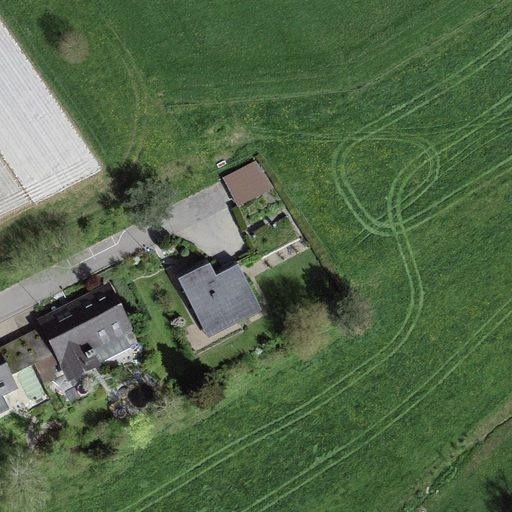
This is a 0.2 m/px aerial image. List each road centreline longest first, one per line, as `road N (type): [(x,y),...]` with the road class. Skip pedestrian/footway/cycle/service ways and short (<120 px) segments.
road 1 (residential): [(0,310),(227,198)]
road 2 (track): [(195,167),(0,256)]
